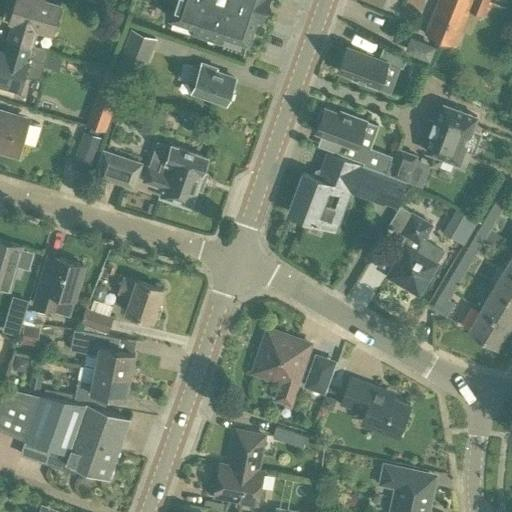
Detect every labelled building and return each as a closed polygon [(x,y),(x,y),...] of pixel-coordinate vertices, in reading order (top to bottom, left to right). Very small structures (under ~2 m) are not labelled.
[(8,38),(32,45),(37,30),(52,34),(61,5),(42,0),(15,0),(16,1),(12,0),(7,0),(2,18),(10,20),(9,22),(12,23),(8,38)] [(175,0),(170,16),(195,24),(193,32),(220,41),(223,33),(248,42),(256,18),(262,20),(268,0),(175,0)] [(437,0),(425,33),(455,45),(469,10),(482,15),(488,0),(437,0)] [(150,57),(157,38),(131,28),(124,47),(150,57)] [(430,60),(436,44),(411,35),(405,51),(430,60)] [(32,46),(32,45),(8,38),(3,54),(0,53),(0,84),(20,91),(24,76),(40,78),(48,50),(32,46)] [(406,58),(384,45),(379,58),(347,46),(338,70),(353,76),(352,78),(378,88),(388,61),(402,67),(406,58)] [(200,68),(183,62),(178,77),(194,83),(192,90),(226,102),(226,99),(231,98),(233,92),(230,88),(234,77),(215,70),(216,67),(202,62),(200,68)] [(125,75),(105,68),(92,104),(112,111),(125,75)] [(459,163),(477,116),(443,103),(437,121),(433,119),(429,132),(432,133),(426,150),(459,163)] [(339,112),(324,107),(315,131),(342,141),(338,152),(364,162),(363,164),(386,172),(392,155),(368,146),(377,124),(340,110),(339,112)] [(0,148),(18,154),(28,120),(6,113),(6,112),(0,110),(0,148)] [(101,137),(84,130),(78,148),(95,154),(101,137)] [(171,145),(157,140),(149,165),(143,180),(164,187),(161,195),(191,205),(197,187),(201,188),(206,173),(202,172),(208,156),(172,144),(171,145)] [(408,181),(418,154),(399,147),(390,174),(408,181)] [(133,186),(141,162),(103,150),(95,173),(133,186)] [(407,182),(360,164),(360,163),(333,153),(323,179),(303,172),(288,211),(336,229),(350,191),(397,208),(399,200),(407,182)] [(511,192),(511,186),(505,183),(492,204),(502,210),(511,192)] [(489,232),(502,210),(492,204),(479,226),(489,232)] [(418,292),(435,262),(422,255),(430,243),(423,238),(432,224),(400,205),(388,225),(406,236),(401,243),(406,246),(389,274),(404,284),(405,282),(414,287),(413,289),(418,292)] [(464,242),(478,219),(458,207),(444,230),(464,242)] [(476,253),(489,232),(479,226),(466,248),(476,253)] [(0,285),(9,289),(22,246),(0,239),(0,285)] [(463,275),(476,253),(466,248),(454,269),(463,275)] [(69,313),(74,298),(84,264),(48,254),(34,303),(69,313)] [(511,300),(511,271),(505,267),(492,288),(511,300)] [(453,292),(463,275),(454,269),(443,287),(453,292)] [(152,319),(153,316),(159,316),(162,307),(158,303),(163,288),(123,274),(117,292),(131,297),(127,311),(152,319)] [(450,297),(453,292),(443,287),(432,307),(446,316),(455,300),(450,297)] [(509,326),(511,321),(511,300),(492,288),(480,308),(509,326)] [(96,296),(93,308),(115,313),(118,301),(96,296)] [(107,332),(113,315),(85,306),(79,323),(107,332)] [(36,321),(36,322),(44,324),(46,313),(28,307),(23,319),(36,321)] [(497,347),(509,326),(480,308),(468,329),(497,347)] [(22,323),(6,318),(2,330),(18,334),(22,323)] [(35,325),(36,322),(36,321),(23,319),(22,323),(24,323),(20,344),(37,347),(40,327),(35,325)] [(95,368),(130,375),(135,352),(117,349),(120,336),(74,327),(70,349),(98,354),(95,368)] [(290,405),(297,383),(310,342),(268,328),(261,348),(263,348),(256,371),(280,379),(273,400),(290,405)] [(126,398),(130,375),(95,368),(92,382),(78,379),(75,393),(67,392),(65,398),(86,403),(99,405),(101,393),(126,398)] [(325,389),(329,377),(317,372),(312,384),(325,389)] [(399,436),(410,404),(387,395),(383,389),(350,376),(341,402),(365,411),(364,414),(369,425),(399,436)] [(86,403),(65,398),(5,386),(0,398),(0,429),(25,438),(19,453),(75,473),(78,465),(108,476),(128,417),(86,403)] [(230,464),(258,469),(264,434),(237,429),(230,464)] [(304,446),(307,434),(295,430),(291,442),(304,446)] [(258,469),(230,464),(230,465),(220,463),(214,494),(258,502),(264,471),(258,470),(258,469)] [(427,511),(436,474),(385,463),(381,482),(396,486),(390,511),(427,511)]
